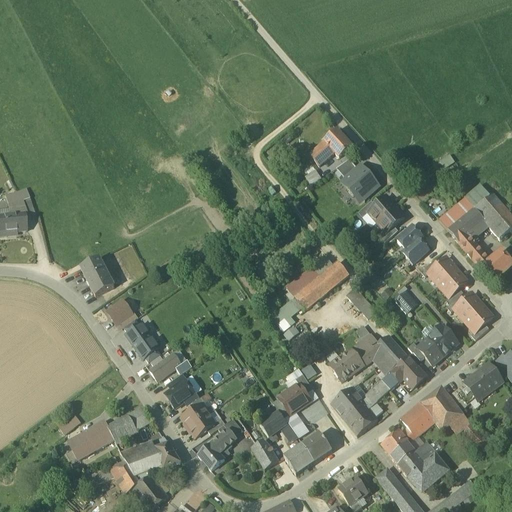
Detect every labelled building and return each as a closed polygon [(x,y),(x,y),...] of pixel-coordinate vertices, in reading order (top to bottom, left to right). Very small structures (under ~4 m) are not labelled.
[(334,156),(339,161),(351,149),(336,133),(323,144),(334,156)] [(311,156),(319,168),(334,156),(323,144),(311,156)] [(443,169),(455,164),(451,156),(439,161),(443,169)] [(336,171),(346,182),(357,172),(349,162),(336,171)] [(355,197),(360,204),(378,188),(372,182),(373,182),(367,174),(366,175),(360,169),(357,172),(346,182),(343,184),(349,190),(347,192),(353,199),(355,197)] [(302,180),(309,190),(321,181),(314,171),(302,180)] [(464,201),(472,212),(490,198),(481,187),(476,192),(464,201)] [(22,203),(27,216),(35,216),(26,191),(5,198),(8,208),(22,203)] [(511,220),(492,196),(490,198),(472,212),(483,224),(498,242),(502,238),(511,229),(511,220)] [(368,215),(377,225),(395,209),(386,198),(375,208),(368,215)] [(447,232),(472,212),(464,201),(439,223),(447,232)] [(358,215),(362,220),(368,215),(375,208),(371,204),(358,215)] [(405,220),(395,209),(377,225),(386,235),(386,236),(394,229),(405,220)] [(447,232),(458,245),(466,238),(483,224),(472,212),(447,232)] [(0,218),(0,239),(7,238),(6,235),(6,234),(16,233),(16,234),(26,233),(24,215),(0,218)] [(380,240),(384,245),(398,233),(394,229),(386,236),(386,235),(380,240)] [(397,242),(406,253),(419,242),(422,239),(413,229),(397,242)] [(488,263),(466,238),(458,245),(479,271),(482,269),(482,268),(488,263)] [(428,252),(419,242),(406,253),(403,255),(412,266),(428,252)] [(499,254),(488,263),(482,268),(482,269),(494,282),(511,267),(499,254)] [(286,291),(294,301),(334,269),(325,259),(317,265),(286,291)] [(80,270),(95,299),(114,290),(99,260),(80,270)] [(439,287),(456,273),(446,261),(438,267),(431,274),(431,275),(441,285),(439,287)] [(421,274),(425,279),(429,276),(431,275),(431,274),(438,267),(434,263),(421,274)] [(338,266),(334,269),(294,301),(302,311),(305,314),(348,279),(338,266)] [(467,285),(456,273),(439,287),(440,288),(442,286),(451,297),(452,298),(459,291),(467,285)] [(429,276),(439,287),(441,285),(431,275),(429,276)] [(440,288),(449,299),(451,297),(442,286),(440,288)] [(386,301),(393,295),(389,289),(381,296),(386,301)] [(346,299),(360,315),(360,314),(369,307),(355,291),(346,299)] [(445,303),(450,307),(460,298),(463,296),(459,291),(452,298),(451,297),(449,299),(445,303)] [(396,305),(406,317),(416,308),(406,296),(396,305)] [(465,322),(465,323),(482,308),(472,296),(464,303),(457,309),(457,310),(466,321),(465,322)] [(464,303),(460,298),(450,307),(446,310),(451,315),(455,311),(455,312),(457,310),(457,309),(464,303)] [(297,315),(302,311),(294,301),(289,305),(297,315)] [(107,314),(117,327),(131,317),(122,304),(107,314)] [(291,321),(297,315),(289,305),(271,320),(283,335),(295,326),(291,321)] [(360,314),(368,323),(377,315),(369,307),(360,314)] [(492,320),(482,308),(465,323),(467,322),(477,332),(477,333),(485,327),(492,320)] [(455,312),(465,322),(466,321),(457,310),(455,312)] [(117,327),(120,332),(138,320),(134,315),(132,317),(131,317),(117,327)] [(136,322),(124,331),(127,336),(139,327),(136,322)] [(465,323),(475,334),(477,332),(467,322),(465,323)] [(139,327),(127,336),(125,337),(143,362),(145,361),(157,352),(159,351),(141,326),(139,327)] [(471,338),(475,343),(489,331),(485,327),(477,333),(477,332),(475,334),(471,338)] [(357,343),(359,346),(362,344),(371,338),(364,329),(355,334),(360,340),(357,343)] [(443,329),(428,342),(417,351),(425,360),(433,369),(443,360),(458,347),(443,329)] [(359,346),(351,352),(363,369),(372,362),(383,354),(377,347),(371,338),(362,344),(359,346)] [(372,362),(386,379),(391,374),(407,360),(388,338),(389,339),(377,347),(383,354),(372,362)] [(413,356),(420,364),(425,360),(417,351),(414,346),(408,351),(412,356),(413,356)] [(161,357),(157,352),(145,361),(149,366),(150,365),(160,358),(161,357)] [(181,368),(187,363),(179,352),(173,356),(181,368)] [(363,369),(351,352),(339,361),(331,367),(329,368),(342,385),(363,369)] [(326,360),(331,367),(339,361),(334,354),(326,360)] [(149,373),(157,384),(165,379),(164,378),(170,374),(171,375),(176,371),(181,368),(173,356),(163,363),(153,370),(149,373)] [(497,364),(507,377),(511,373),(509,369),(511,366),(511,365),(508,360),(508,359),(507,357),(497,364)] [(160,358),(150,365),(153,370),(163,363),(160,358)] [(403,382),(412,392),(425,380),(408,359),(407,360),(391,374),(400,385),(403,382)] [(176,371),(180,378),(192,370),(187,363),(181,368),(176,371)] [(300,374),(303,378),(307,384),(317,377),(310,367),(300,374)] [(465,386),(476,402),(492,390),(494,392),(503,386),(489,367),(476,377),(476,376),(464,385),(465,386)] [(303,378),(300,374),(299,372),(286,380),(289,384),(285,386),(290,394),(299,388),(296,383),(303,378)] [(391,374),(386,379),(395,389),(400,385),(391,374)] [(167,387),(171,392),(184,383),(180,378),(167,387)] [(192,378),(185,383),(195,397),(202,392),(192,378)] [(313,393),(307,384),(303,378),(296,383),(299,388),(306,398),(313,393)] [(390,394),(395,389),(386,379),(382,383),(381,383),(390,394)] [(165,397),(175,411),(184,404),(194,397),(195,397),(185,383),(184,383),(171,392),(165,397)] [(381,383),(368,396),(377,405),(390,394),(381,383)] [(461,404),(465,409),(466,409),(476,402),(465,386),(454,394),(460,401),(462,404),(461,404)] [(279,402),(290,418),(296,414),(310,405),(306,398),(299,388),(290,394),(279,402)] [(352,392),(361,403),(365,399),(356,388),(352,392)] [(442,435),(449,429),(463,418),(456,409),(454,406),(448,399),(441,390),(420,406),(435,426),(442,435)] [(375,421),(369,412),(364,407),(361,403),(352,392),(331,408),(344,424),(357,440),(378,423),(375,421)] [(306,398),(310,405),(311,406),(318,402),(313,393),(306,398)] [(454,406),(456,409),(461,404),(462,404),(460,401),(454,394),(448,399),(454,406)] [(208,395),(201,400),(205,406),(209,403),(212,401),(208,395)] [(368,396),(365,399),(361,403),(364,407),(369,412),(376,406),(377,405),(368,396)] [(188,409),(189,408),(198,402),(194,397),(184,404),(188,409)] [(201,400),(198,402),(189,408),(193,413),(201,407),(201,408),(205,406),(201,400)] [(284,422),(290,418),(279,402),(273,406),(278,415),(284,422)] [(208,417),(215,413),(215,412),(209,403),(205,406),(201,408),(208,417)] [(369,412),(375,421),(383,413),(376,406),(369,412)] [(407,445),(408,446),(435,426),(420,406),(407,416),(407,417),(400,423),(410,436),(404,441),(408,445),(407,445)] [(181,421),(188,431),(208,417),(201,408),(201,407),(193,413),(181,421)] [(259,417),(265,424),(275,417),(270,410),(259,417)] [(128,418),(136,433),(151,425),(141,411),(128,418)] [(215,413),(208,417),(215,426),(221,422),(215,413)] [(288,426),(299,441),(299,442),(310,435),(296,414),(290,418),(284,422),(287,427),(288,426)] [(269,440),(281,432),(287,427),(284,422),(278,415),(275,417),(265,424),(260,428),(269,440)] [(60,428),(65,435),(81,423),(76,416),(60,428)] [(215,427),(215,426),(208,417),(188,431),(195,441),(207,433),(215,427)] [(114,443),(115,445),(136,433),(128,418),(108,429),(107,430),(114,443)] [(469,426),(463,418),(449,429),(455,437),(469,426)] [(210,438),(218,432),(224,428),(225,427),(221,422),(215,426),(215,427),(207,433),(210,438)] [(232,438),(241,432),(233,422),(228,426),(227,426),(225,427),(224,428),(232,438)] [(68,444),(79,463),(114,443),(107,430),(108,429),(105,425),(104,423),(68,444)] [(288,426),(287,427),(281,432),(290,445),(291,446),(292,446),(293,445),(299,441),(288,426)] [(471,427),(464,433),(484,455),(491,449),(471,427)] [(232,438),(224,428),(218,432),(223,438),(223,437),(231,447),(236,443),(234,440),(232,438)] [(241,432),(232,438),(234,440),(243,434),(241,432)] [(382,450),(390,460),(407,445),(408,445),(404,441),(399,434),(382,450)] [(320,436),(302,448),(314,466),(332,454),(320,436)] [(223,438),(211,447),(219,456),(230,447),(231,447),(223,437),(223,438)] [(158,441),(161,448),(168,445),(164,439),(158,441)] [(124,462),(155,451),(152,443),(120,455),(124,462)] [(251,451),(265,474),(279,465),(269,450),(263,444),(251,451)] [(161,448),(155,451),(162,469),(163,471),(164,473),(181,466),(168,445),(161,448)] [(390,460),(397,469),(415,455),(408,446),(407,445),(390,460)] [(418,459),(424,466),(436,457),(426,445),(417,452),(421,457),(418,459)] [(223,461),(219,456),(211,447),(198,458),(211,473),(224,462),(223,461)] [(219,456),(223,461),(230,456),(228,453),(232,449),(230,447),(219,456)] [(296,478),(314,466),(302,448),(284,460),(296,478)] [(135,479),(162,469),(155,451),(124,462),(125,463),(135,479)] [(418,459),(415,455),(397,469),(407,480),(410,478),(424,466),(418,459)] [(450,474),(436,457),(424,466),(410,478),(425,494),(450,474)] [(125,463),(107,470),(112,476),(115,481),(125,496),(131,490),(139,485),(136,481),(135,479),(125,463)] [(107,470),(89,477),(92,484),(112,476),(107,470)] [(377,481),(382,488),(393,479),(387,472),(377,481)] [(115,481),(112,476),(92,484),(89,477),(75,482),(81,493),(115,481)] [(136,497),(146,511),(152,511),(168,499),(150,477),(139,485),(131,490),(136,497)] [(421,511),(393,479),(382,488),(391,499),(391,498),(401,511),(421,511)] [(338,492),(350,509),(362,501),(367,497),(356,480),(338,492)] [(470,483),(437,508),(440,511),(450,511),(476,492),(470,483)] [(62,511),(80,511),(68,501),(60,510),(62,511)] [(359,511),(366,507),(362,501),(350,509),(351,511),(359,511)] [(294,511),(290,502),(272,511),(294,511)]
